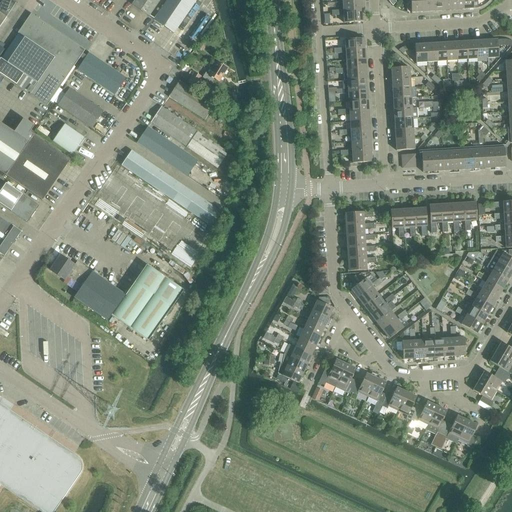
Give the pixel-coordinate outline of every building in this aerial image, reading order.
[(2,0),(0,3),(0,25),(15,4),(9,0),(2,0)] [(148,17),(159,0),(135,0),(132,5),(148,17)] [(196,0),(167,0),(154,20),(174,33),(196,0)] [(410,0),(410,3),(406,3),(406,8),(411,8),(411,13),(422,13),(422,11),(421,11),(420,0),(410,0)] [(430,0),(420,0),(421,11),(422,11),(432,11),(430,0)] [(441,0),(430,0),(432,11),(442,10),(441,0)] [(451,0),(441,0),(442,10),(452,10),(451,0)] [(461,0),(451,0),(452,10),(462,9),(461,0)] [(461,0),(462,9),(462,10),(473,9),(477,8),(476,0),(461,0)] [(342,3),(343,13),(361,12),(361,11),(360,2),(342,3)] [(362,11),(361,11),(361,12),(343,13),(343,24),(363,22),(362,11)] [(0,74),(46,106),(71,70),(84,51),(84,50),(48,26),(30,14),(17,33),(24,38),(6,63),(0,58),(0,74)] [(345,40),(345,51),(363,50),(364,50),(364,39),(345,40)] [(486,41),(487,59),(498,58),(497,46),(508,46),(510,47),(511,44),(511,42),(509,41),(506,41),(497,40),(486,41)] [(486,41),(476,42),(477,60),(487,59),(486,41)] [(466,42),(455,43),(457,61),(467,60),(466,42)] [(476,42),(466,42),(467,60),(477,60),(476,42)] [(445,44),(447,62),(457,61),(455,43),(445,44)] [(435,44),(425,45),(426,63),(436,62),(435,44)] [(435,44),(436,62),(447,62),(445,44),(435,44)] [(425,45),(414,46),(416,63),(426,63),(425,45)] [(345,51),(346,61),(364,60),(363,50),(345,51)] [(113,95),(125,78),(89,53),(78,70),(113,95)] [(346,61),(346,71),(364,70),(364,60),(346,61)] [(227,68),(216,62),(213,67),(208,75),(205,74),(203,78),(211,83),(214,79),(216,80),(219,82),(227,68)] [(391,69),(391,80),(409,78),(409,68),(391,69)] [(344,81),(347,81),(347,82),(365,80),(364,70),(346,71),(344,71),(344,69),(339,69),(340,74),(343,74),(344,81)] [(191,76),(187,83),(195,88),(201,77),(192,71),(189,75),(191,76)] [(409,78),(391,80),(392,90),(410,89),(409,78)] [(347,82),(342,82),(343,90),(345,89),(345,92),(348,92),(366,91),(365,80),(347,82)] [(204,120),(208,115),(214,105),(178,82),(168,97),(204,120)] [(103,112),(102,112),(64,86),(53,102),(58,106),(91,129),(103,112)] [(410,89),(392,90),(393,100),(411,99),(416,98),(415,88),(410,89)] [(348,92),(348,102),(366,101),(366,91),(348,92)] [(393,100),(393,110),(411,109),(411,99),(393,100)] [(348,102),(349,112),(367,111),(366,101),(348,102)] [(150,123),(217,169),(227,154),(160,108),(150,123)] [(411,109),(393,110),(394,120),(412,119),(418,119),(417,109),(411,109)] [(349,112),(350,123),(368,121),(367,111),(349,112)] [(0,172),(41,201),(69,160),(29,133),(33,127),(22,119),(13,132),(0,123),(0,172)] [(412,119),(394,120),(395,130),(413,129),(412,119)] [(350,123),(350,133),(368,132),(368,121),(350,123)] [(51,140),(52,141),(72,155),(84,139),(64,125),(55,137),(54,136),(51,140)] [(186,176),(197,161),(147,127),(137,142),(186,176)] [(413,129),(395,130),(395,141),(413,140),(413,129)] [(350,133),(351,143),(369,142),(368,132),(350,133)] [(413,140),(395,141),(396,151),(414,150),(413,140)] [(351,143),(352,153),(370,152),(370,151),(369,142),(351,143)] [(496,149),(498,168),(505,168),(504,148),(496,149)] [(483,150),(484,169),(491,169),(490,149),(483,150)] [(490,149),(491,169),(498,168),(496,149),(490,149)] [(469,151),(470,170),(477,169),(476,150),(469,151)] [(476,150),(477,169),(484,169),(483,150),(476,150)] [(352,164),(372,163),(371,151),(370,151),(370,152),(352,153),(352,164)] [(449,152),(450,171),(457,171),(456,151),(449,152)] [(456,151),(457,171),(464,170),(462,151),(456,151)] [(462,151),(464,170),(470,170),(469,151),(462,151)] [(130,152),(121,165),(208,225),(211,227),(220,213),(215,209),(130,152)] [(435,153),(436,172),(443,172),(442,152),(435,153)] [(442,152),(443,172),(450,171),(449,152),(442,152)] [(422,173),(429,172),(428,153),(421,154),(422,173)] [(428,153),(429,172),(436,172),(435,153),(428,153)] [(38,206),(5,184),(0,191),(0,204),(27,222),(38,206)] [(503,208),(503,214),(511,213),(511,201),(503,203),(493,203),(493,208),(503,208)] [(463,204),(464,222),(465,231),(470,231),(469,221),(476,221),(475,203),(463,204)] [(452,205),(453,222),(453,232),(458,232),(458,222),(464,222),(463,204),(452,205)] [(440,206),(441,223),(442,233),(447,233),(446,223),(453,222),(452,205),(440,206)] [(435,224),(441,223),(440,206),(429,206),(430,224),(431,234),(436,233),(435,224)] [(413,210),(414,227),(421,227),(421,237),(426,236),(426,227),(425,209),(413,210)] [(402,211),(403,228),(409,228),(410,237),(415,237),(414,227),(413,210),(402,211)] [(390,211),(391,229),(398,228),(398,238),(404,238),(403,228),(402,211),(390,211)] [(345,214),(346,226),(363,225),(363,218),(372,218),(372,213),(362,213),(345,214)] [(504,219),(504,225),(511,225),(511,213),(503,214),(494,215),(494,220),(504,219)] [(0,254),(2,256),(19,231),(0,218),(0,254)] [(346,226),(346,237),(364,236),(363,230),(373,229),(373,224),(363,225),(346,226)] [(504,231),(505,237),(511,236),(511,225),(504,225),(494,226),(495,231),(504,231)] [(346,237),(347,249),(364,247),(364,241),(374,241),(374,235),(364,236),(346,237)] [(511,248),(511,236),(505,237),(495,237),(495,238),(495,243),(505,242),(506,249),(511,248)] [(347,249),(348,260),(365,259),(365,253),(375,252),(374,247),(364,247),(347,249)] [(511,259),(502,254),(497,263),(511,272),(511,259)] [(110,317),(124,297),(76,262),(73,266),(59,256),(49,270),(64,281),(67,277),(81,287),(74,298),(107,321),(110,317)] [(375,258),(365,259),(348,260),(348,272),(366,271),(366,264),(375,263),(375,258)] [(511,272),(497,263),(492,272),(507,281),(511,273),(511,272)] [(130,288),(112,316),(148,342),(171,308),(183,293),(147,266),(143,272),(134,283),(130,288)] [(492,272),(487,281),(502,290),(507,281),(492,272)] [(365,279),(351,290),(357,299),(372,288),(374,286),(372,284),(376,281),(377,281),(372,274),(365,279)] [(487,281),(482,289),(497,299),(502,290),(487,281)] [(372,288),(357,299),(364,307),(378,296),(372,288)] [(482,289),(476,298),(492,307),(497,299),(482,289)] [(378,296),(364,307),(370,315),(384,304),(378,296)] [(476,298),(471,307),(487,316),(492,307),(476,298)] [(317,301),(312,311),(328,319),(333,309),(317,301)] [(437,307),(435,310),(440,313),(445,304),(440,301),(437,307)] [(384,304),(370,315),(376,323),(390,312),(395,308),(391,302),(387,304),(386,302),(384,304)] [(426,302),(421,306),(426,311),(431,308),(426,302)] [(471,307),(466,316),(482,325),(487,316),(471,307)] [(312,311),(308,320),(324,328),(328,319),(312,311)] [(390,312),(376,323),(382,331),(396,320),(390,312)] [(460,315),(456,323),(461,325),(476,334),(482,325),(466,316),(464,315),(463,317),(460,315)] [(308,320),(303,330),(320,337),(324,328),(308,320)] [(396,320),(382,331),(389,340),(403,329),(396,320)] [(303,330),(299,339),(316,347),(320,337),(303,330)] [(464,338),(453,339),(454,357),(465,356),(464,338)] [(299,339),(295,348),(311,356),(316,347),(299,339)] [(453,339),(443,340),(444,358),(454,357),(453,339)] [(432,340),(422,341),(423,359),(434,358),(432,340)] [(443,340),(432,340),(434,358),(444,358),(443,340)] [(422,341),(412,342),(413,359),(423,359),(422,341)] [(412,342),(401,342),(402,360),(413,359),(412,342)] [(495,353),(511,362),(511,345),(510,349),(500,343),(495,353)] [(289,345),(284,354),(284,355),(291,357),(307,365),(311,356),(295,348),(289,345)] [(499,368),(496,373),(507,379),(510,374),(507,372),(511,364),(511,362),(495,353),(489,362),(499,368)] [(284,355),(282,364),(303,374),(307,365),(291,357),(284,355)] [(325,368),(318,383),(324,386),(325,383),(335,388),(337,383),(345,365),(335,360),(331,370),(325,368)] [(280,364),(278,375),(297,384),(298,384),(303,374),(282,364),(280,364)] [(337,383),(335,388),(344,392),(345,391),(351,393),(356,382),(351,379),(355,369),(345,365),(337,383)] [(478,381),(496,392),(501,383),(504,384),(507,379),(496,373),(493,378),(483,372),(478,381)] [(356,382),(351,393),(356,396),(357,393),(367,397),(376,379),(366,374),(361,384),(356,382)] [(376,379),(367,397),(377,402),(376,405),(381,407),(386,396),(381,393),(386,383),(376,379)] [(482,397),(479,402),(477,405),(488,411),(493,403),(490,401),(496,392),(478,381),(472,391),(482,397)] [(386,396),(381,407),(386,410),(387,407),(397,411),(406,393),(396,388),(391,398),(386,396)] [(313,396),(311,399),(318,402),(321,396),(314,393),(313,396)] [(406,393),(397,411),(407,416),(406,419),(411,421),(416,410),(411,407),(416,397),(406,393)] [(51,439),(0,404),(0,397),(0,484),(1,486),(4,488),(20,498),(39,511),(53,511),(59,504),(62,500),(81,471),(82,468),(81,465),(80,461),(79,459),(76,457),(51,439)] [(416,410),(411,421),(416,424),(418,421),(427,425),(436,407),(426,402),(422,412),(416,410)] [(436,407),(427,425),(425,430),(436,435),(436,433),(441,435),(447,424),(441,421),(446,411),(436,407)] [(447,424),(441,435),(446,438),(446,439),(456,444),(458,440),(466,421),(456,416),(452,426),(447,424)] [(466,421),(458,440),(468,444),(466,447),(472,449),(477,438),(472,436),(476,425),(466,421)]
